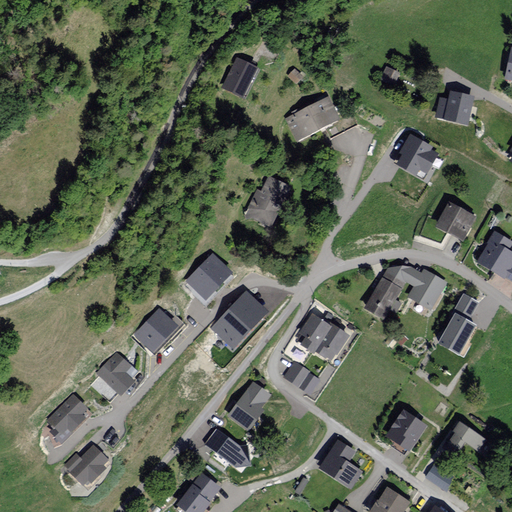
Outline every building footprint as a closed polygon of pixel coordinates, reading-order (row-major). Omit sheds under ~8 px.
[(260,70),(239,59),(224,89),(245,100),(260,70)] [(401,73),(387,66),(380,80),(394,87),(401,73)] [(295,71),(289,77),(297,84),(303,78),(295,71)] [(435,118),(468,126),(475,97),(450,91),(448,100),(440,98),(435,118)] [(341,123),(328,98),(285,121),(298,146),(341,123)] [(433,148),(410,134),(399,154),(402,156),(396,166),(424,181),(439,154),(432,150),(433,148)] [(293,189),(268,177),(261,191),(255,188),(241,219),(273,234),(293,189)] [(477,218),(450,203),(436,228),(463,243),(477,218)] [(511,246),(511,241),(495,232),(477,264),(511,282),(511,268),(511,267),(511,253),(509,251),(511,246)] [(234,274),(213,255),(188,281),(208,301),(234,274)] [(448,282),(424,269),(407,298),(431,311),(448,282)] [(407,282),(387,271),(364,310),(384,321),(407,282)] [(439,343),(459,354),(475,326),(467,321),(478,302),(464,295),(453,314),(455,315),(439,343)] [(181,328),(162,310),(138,335),(157,353),(181,328)] [(351,338),(314,315),(297,341),(334,364),(351,338)] [(139,372),(118,353),(99,374),(124,396),(137,382),(133,378),(139,372)] [(320,381),(294,363),(284,378),(310,396),(320,381)] [(275,397),(254,383),(230,417),(251,432),(275,397)] [(92,413),(75,395),(50,419),(68,437),(92,413)] [(428,427),(405,411),(387,437),(411,453),(428,427)] [(490,440),(460,421),(441,451),(458,461),(467,447),(480,455),(490,440)] [(242,471),(255,455),(247,449),(249,446),(218,423),(204,442),(242,471)] [(355,453),(338,442),(320,470),(351,489),(361,473),(348,464),(355,453)] [(113,462),(93,445),(70,470),(90,488),(113,462)] [(455,480),(433,465),(425,477),(447,492),(455,480)] [(207,511),(224,490),(202,473),(177,507),(183,511),(207,511)] [(407,511),(413,505),(388,488),(372,511),(407,511)]
